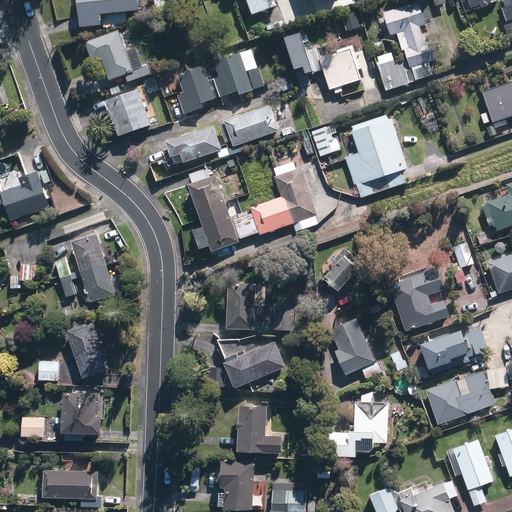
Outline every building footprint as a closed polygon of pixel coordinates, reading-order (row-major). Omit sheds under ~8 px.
[(136,0),(81,0),(83,24),(101,23),(101,12),(137,9),(136,0)] [(274,0),(250,0),(255,12),(276,4),(274,0)] [(424,1),(384,14),(390,35),(404,31),(410,49),(405,50),(410,66),(436,58),(431,41),(422,44),(417,27),(423,25),(422,23),(430,20),(424,1)] [(359,27),(355,14),(343,17),(347,30),(359,27)] [(129,69),(117,34),(92,43),(96,57),(104,54),(111,75),(129,69)] [(297,36),(282,41),(292,71),(301,68),(303,75),(309,73),(297,36)] [(350,50),(323,59),(332,87),(360,78),(350,50)] [(222,77),(218,78),(223,94),(241,88),(242,91),(252,88),(241,54),(217,62),(222,77)] [(392,54),(376,59),(386,89),(408,82),(402,63),(395,65),(392,54)] [(214,97),(204,67),(174,77),(177,85),(183,83),(187,93),(180,95),(186,111),(201,106),(200,102),(214,97)] [(128,85),(150,76),(147,68),(124,77),(128,85)] [(258,68),(250,71),(256,88),(264,85),(258,68)] [(511,82),(485,92),(495,121),(511,114),(511,82)] [(138,91),(109,100),(120,133),(149,124),(138,91)] [(270,106),(228,121),(235,142),(278,127),(270,106)] [(406,167),(391,120),(356,131),(363,152),(348,157),(357,183),(406,167)] [(215,128),(170,142),(176,161),(221,146),(215,128)] [(325,128),(311,133),(319,157),(334,152),(325,128)] [(286,198),(256,208),(264,232),(317,213),(301,169),(279,177),(286,198)] [(27,186),(6,194),(14,219),(51,207),(40,175),(25,180),(27,186)] [(215,176),(190,185),(213,248),(238,239),(215,176)] [(511,222),(511,184),(510,186),(511,190),(511,194),(490,202),(491,205),(485,207),(491,224),(495,223),(497,226),(498,225),(499,227),(511,222)] [(100,237),(79,243),(94,301),(116,295),(100,237)] [(467,243),(455,247),(462,266),(473,262),(467,243)] [(338,265),(327,277),(339,289),(361,264),(345,250),(334,262),(338,265)] [(511,255),(491,263),(501,291),(511,287),(511,255)] [(68,261),(60,263),(69,294),(77,292),(68,261)] [(38,267),(25,266),(24,280),(37,280),(38,267)] [(438,270),(392,285),(408,329),(449,315),(444,302),(432,306),(427,294),(445,288),(438,270)] [(463,271),(456,273),(459,282),(466,280),(463,271)] [(255,285),(232,285),(231,327),(254,327),(255,285)] [(335,310),(334,295),(324,296),(326,310),(335,310)] [(376,302),(370,305),(373,312),(380,309),(376,302)] [(295,305),(277,304),(276,329),(294,330),(295,305)] [(375,361),(357,320),(334,331),(342,350),(338,351),(348,373),(375,361)] [(96,324),(72,332),(87,377),(111,369),(96,324)] [(463,331),(425,344),(435,374),(478,360),(476,352),(486,348),(480,330),(465,336),(463,331)] [(239,340),(220,340),(227,356),(243,350),(239,340)] [(277,344),(228,364),(238,386),(286,366),(277,344)] [(399,353),(391,356),(397,371),(407,367),(404,361),(403,362),(399,353)] [(59,364),(44,363),(43,379),(58,380),(59,364)] [(377,363),(364,369),(367,377),(381,371),(377,363)] [(508,366),(491,369),(494,387),(511,384),(508,366)] [(224,387),(225,371),(210,370),(209,386),(224,387)] [(482,371),(428,390),(440,423),(494,403),(482,371)] [(99,397),(68,396),(67,433),(102,433),(103,418),(98,418),(99,397)] [(389,404),(357,402),(356,423),(359,423),(359,432),(333,431),(332,453),(356,454),(356,451),(368,452),(374,445),(375,440),(387,440),(389,404)] [(267,408),(243,407),(241,448),(281,450),(281,438),(266,437),(267,408)] [(44,419),(27,419),(26,436),(44,436),(44,419)] [(511,430),(500,435),(511,469),(511,430)] [(492,478),(478,442),(457,449),(470,486),(492,478)] [(253,507),(254,462),(224,462),(224,483),(228,483),(227,506),(253,507)] [(329,468),(317,468),(317,478),(329,479),(329,468)] [(99,474),(47,473),(47,497),(98,498),(99,474)] [(454,511),(443,484),(404,499),(409,511),(454,511)] [(396,486),(373,495),(380,511),(391,511),(404,507),(396,486)] [(481,487),(472,490),(477,503),(486,499),(481,487)] [(310,490),(275,489),(275,508),(309,509),(310,490)]
